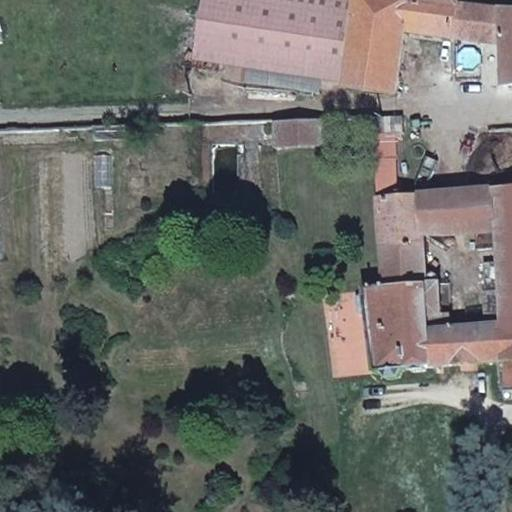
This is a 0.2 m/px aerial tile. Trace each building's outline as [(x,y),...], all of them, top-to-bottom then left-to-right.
[(350,74),(359,0),(207,0),(200,53),(250,60),(325,71),(350,74)] [(455,38),(460,6),(415,0),(359,0),(350,74),(348,88),(398,96),(407,31),(455,38)] [(504,45),(503,9),(460,4),(460,6),(455,38),(504,45)] [(511,83),(511,10),(503,9),(504,45),(506,84),(511,83)] [(323,84),(325,71),(250,60),(248,73),(246,82),(322,93),(323,84)] [(406,134),(405,117),(378,119),(379,135),(395,134),(406,134)] [(328,146),(327,121),(288,123),(277,123),(278,149),(328,146)] [(124,141),(124,125),(94,127),(94,142),(124,141)] [(396,160),(395,134),(379,135),(380,161),(396,160)] [(397,177),(396,160),(380,161),(378,161),(379,178),(381,178),(397,177)] [(398,198),(397,177),(381,178),(382,200),(398,198)] [(511,188),(497,190),(499,232),(502,263),(503,291),(505,325),(508,362),(511,361),(511,188)] [(499,232),(497,190),(423,196),(425,236),(426,236),(499,232)] [(425,236),(423,196),(398,198),(382,200),(381,200),(385,275),(406,274),(407,286),(429,284),(426,236),(425,236)] [(503,291),(502,263),(485,263),(486,293),(503,291)] [(407,286),(406,274),(385,275),(386,288),(407,286)] [(432,317),(429,284),(407,286),(386,288),(366,290),(366,293),(358,298),(360,313),(369,316),(376,373),(384,372),(388,379),(401,378),(404,370),(414,369),(415,372),(427,371),(427,368),(436,367),(433,331),(432,317)] [(442,293),(441,284),(429,284),(432,317),(443,316),(443,315),(442,307),(441,307),(440,294),(442,293)] [(505,325),(503,291),(486,293),(488,327),(505,325)] [(453,329),(452,315),(443,315),(443,316),(432,317),(433,331),(453,329)] [(508,362),(505,325),(488,327),(453,329),(433,331),(436,367),(506,362),(508,362)]
